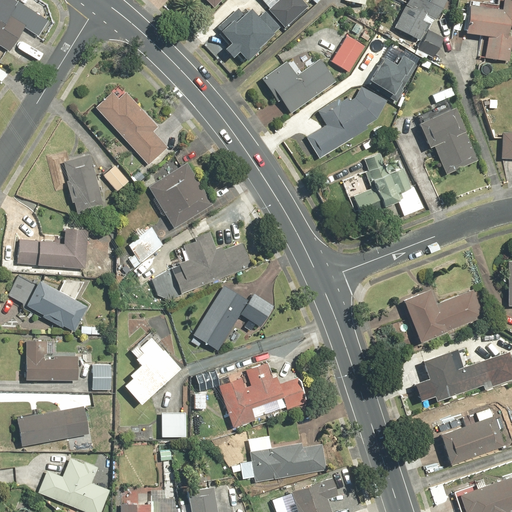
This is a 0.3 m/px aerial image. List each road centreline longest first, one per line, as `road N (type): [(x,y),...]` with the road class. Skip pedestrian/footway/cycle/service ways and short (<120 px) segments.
road 1 (secondary): [(321,281),(267,181),(202,91),(101,0)]
road 2 (secondary): [(400,511),(321,281)]
road 3 (residential): [(321,281),(511,213)]
road 4 (residential): [(0,164),(101,0)]
